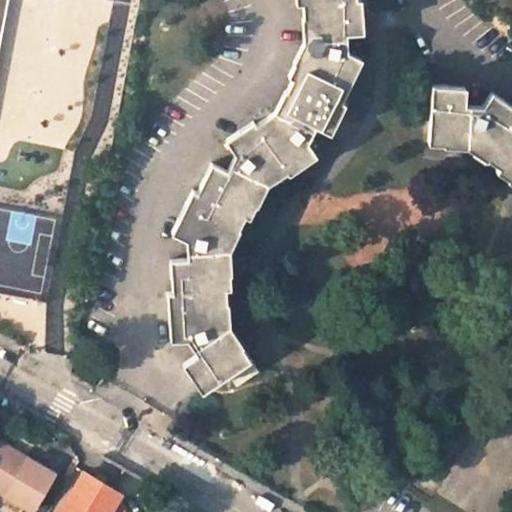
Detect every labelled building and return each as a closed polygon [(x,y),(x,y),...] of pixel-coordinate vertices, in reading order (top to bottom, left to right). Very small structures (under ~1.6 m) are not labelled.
[(298,0),(298,4),(305,6),(304,41),(289,74),(294,77),(277,111),(259,125),(255,121),(227,140),(237,154),(229,170),(213,162),(198,192),(192,190),(173,233),(187,239),(188,260),(171,260),(173,294),(168,293),(171,340),(188,340),(198,356),(185,365),(202,392),(230,374),(251,359),(229,328),(227,291),(232,290),(230,250),(248,216),(251,217),(268,183),(287,170),(290,175),(318,157),(308,142),(317,125),(332,132),(346,105),(341,101),(360,63),(343,54),(343,36),(361,36),(362,5),(355,4),(355,0),(298,0)] [(511,108),(493,96),(483,107),(465,104),(464,91),(433,88),(429,146),(467,147),(497,167),(494,172),(511,183),(511,108)] [(260,371),(251,359),(230,374),(238,386),(260,371)] [(0,494),(29,511),(33,511),(55,478),(0,444),(0,494)] [(124,498),(87,476),(70,504),(73,505),(70,511),(67,510),(65,511),(125,511),(125,508),(120,505),(124,498)]
